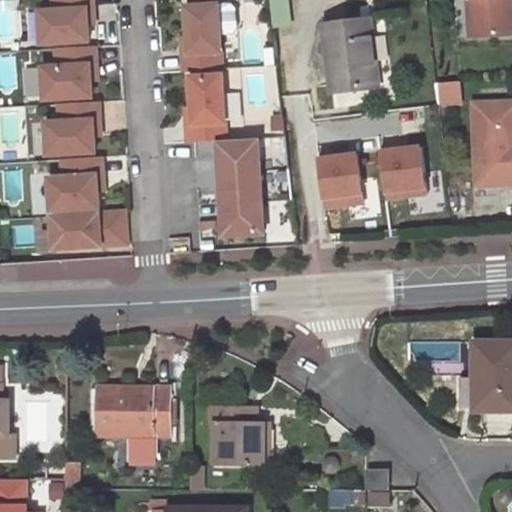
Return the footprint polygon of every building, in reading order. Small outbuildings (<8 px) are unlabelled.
[(93,0),(53,0),(54,10),(40,10),(42,43),(90,40),(89,23),(88,9),(94,8),(93,0)] [(466,0),(469,37),(508,34),(505,0),(466,0)] [(220,4),(187,6),(189,34),(190,53),(183,53),(185,71),(224,69),(220,4)] [(27,13),(27,36),(39,36),(39,13),(27,13)] [(375,59),(371,20),(325,26),(332,93),(376,88),(373,59),(375,59)] [(97,45),(56,48),(58,65),(43,66),(45,98),(93,96),(92,79),(91,64),(97,64),(97,45)] [(224,74),(191,76),(193,108),(194,123),(188,123),(189,142),(218,140),(228,139),(224,74)] [(100,101),(60,103),(61,121),(46,121),(48,154),(96,151),(95,135),(94,120),(101,119),(100,101)] [(511,101),(474,102),(476,186),(511,184),(511,101)] [(265,233),(259,137),(228,139),(218,140),(224,235),(265,233)] [(423,145),(380,150),(386,196),(429,191),(423,145)] [(357,154),(318,159),(325,207),(364,202),(357,154)] [(103,156),(63,159),(64,176),(49,177),(51,209),(99,207),(98,190),(98,175),(104,175),(103,156)] [(288,227),(288,200),(272,200),(272,227),(288,227)] [(51,216),(54,248),(127,244),(125,211),(51,216)] [(511,342),(475,342),(475,411),(511,411),(511,342)] [(0,458),(15,458),(15,428),(9,428),(10,401),(2,401),(2,393),(2,367),(0,367),(0,458)] [(155,396),(100,395),(99,436),(132,437),(133,464),(154,464),(155,437),(170,437),(170,387),(155,387),(155,396)] [(100,387),(100,395),(155,396),(155,387),(100,387)] [(246,426),(246,410),(212,409),(212,425),(216,425),(215,463),(270,463),(270,425),(258,425),(246,426)] [(258,410),(246,410),(246,426),(258,425),(258,410)] [(348,449),(322,448),(320,479),(348,479),(348,449)] [(393,467),(369,467),(369,488),(393,488),(393,467)] [(66,470),(66,480),(66,483),(78,484),(78,470),(66,470)] [(29,511),(30,480),(0,480),(0,511),(29,511)] [(366,506),(366,492),(351,492),(351,506),(366,506)]
